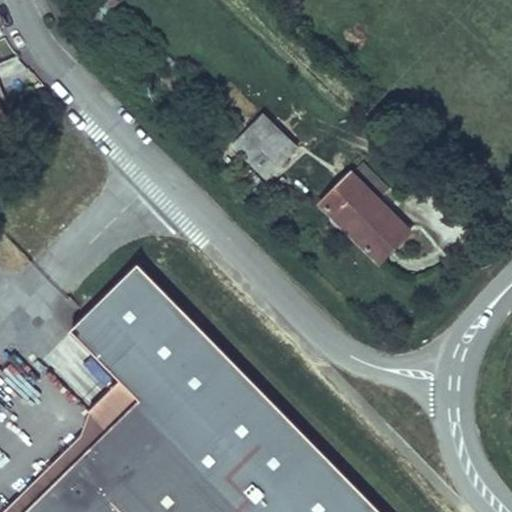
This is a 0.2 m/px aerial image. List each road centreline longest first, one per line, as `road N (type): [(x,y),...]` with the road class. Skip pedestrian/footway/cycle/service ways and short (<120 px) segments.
road 1 (residential): [(454,378),(378,368),(329,341),(65,77),(15,0)]
road 2 (unclassified): [(454,378),(465,463),(502,511)]
